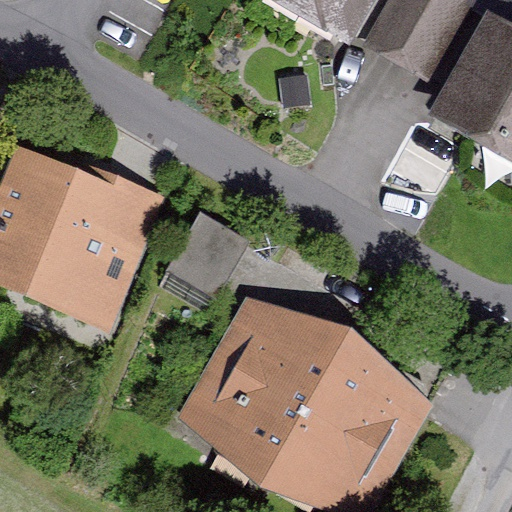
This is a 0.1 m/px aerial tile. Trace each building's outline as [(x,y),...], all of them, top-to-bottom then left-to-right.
[(393,0),(282,0),(369,46),(393,0)] [(405,0),(382,45),(406,57),(435,0),(405,0)] [(432,71),(468,0),(435,0),(406,57),(432,71)] [(511,74),(478,134),(511,153),(511,74)] [(421,123),(401,165),(439,183),(459,142),(421,123)] [(175,196),(36,145),(0,242),(0,280),(126,327),(175,196)] [(219,214),(188,270),(235,297),(267,241),(219,214)] [(384,332),(266,297),(198,417),(294,500),(344,511),(390,511),(451,401),(384,332)]
